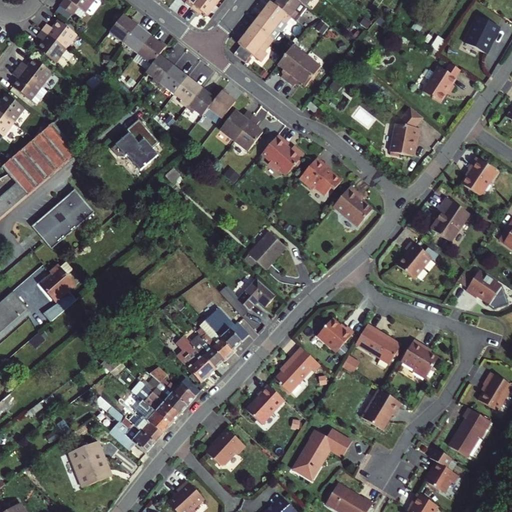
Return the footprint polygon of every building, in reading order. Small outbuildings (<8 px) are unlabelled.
[(97,0),(66,0),(62,6),(74,16),(79,9),(87,15),(97,0)] [(186,0),(189,2),(187,4),(193,9),(200,0),(186,0)] [(199,14),(201,12),(209,18),(222,0),(200,0),(193,9),(199,14)] [(302,16),(309,8),(304,5),(297,0),(282,0),(277,7),(294,20),(297,23),(302,16)] [(297,0),(304,5),(309,8),(314,0),(297,0)] [(277,7),(273,4),(262,17),(278,29),(284,34),(294,20),(277,7)] [(125,15),(112,32),(126,43),(141,24),(134,18),(132,21),(125,15)] [(278,29),(262,17),(252,31),(272,47),(277,41),(272,37),(278,29)] [(497,29),(478,19),(464,45),(485,56),(491,43),(489,42),(497,29)] [(53,30),(47,25),(43,31),(66,49),(77,35),(60,22),(53,30)] [(145,31),(147,28),(141,24),(126,43),(140,54),(153,38),(145,31)] [(39,37),(45,42),(38,50),(55,63),(66,49),(43,31),(39,37)] [(252,31),(241,45),(243,46),(252,53),(254,56),(264,63),(270,56),(267,54),(272,47),(252,31)] [(437,55),(446,42),(437,36),(428,50),(437,55)] [(163,40),(161,43),(153,38),(140,54),(154,65),(162,55),(169,46),(163,40)] [(308,57),(293,45),(285,57),(279,64),(287,70),(282,76),(288,81),(308,57)] [(252,53),(243,46),(237,54),(248,63),(254,56),(252,53)] [(136,60),(150,71),(154,65),(140,54),(136,60)] [(176,66),(162,55),(154,65),(150,71),(148,73),(155,78),(153,80),(160,86),(176,66)] [(307,86),(322,67),(308,57),(288,81),(294,86),(299,80),(307,86)] [(455,77),(460,70),(443,59),(423,92),(441,104),(451,89),(452,90),(454,86),(453,85),(457,78),(455,77)] [(34,71),(28,66),(24,72),(48,90),(59,76),(41,62),(34,71)] [(176,94),(190,77),(176,66),(160,86),(166,90),(168,88),(176,94)] [(19,78),(25,82),(19,90),(44,110),(54,95),(48,90),(24,72),(19,78)] [(188,108),(204,88),(190,77),(176,94),(183,100),(182,102),(188,108)] [(210,108),(218,99),(204,88),(188,108),(194,113),(196,110),(204,116),(210,108)] [(232,94),(226,89),(218,99),(210,108),(224,119),(237,102),(230,97),(232,94)] [(7,106),(1,101),(0,102),(0,109),(21,126),(25,120),(31,125),(38,117),(13,98),(7,106)] [(351,115),(369,128),(377,117),(360,104),(351,115)] [(0,132),(10,141),(11,140),(17,145),(28,131),(21,126),(0,109),(0,132)] [(236,111),(221,130),(235,141),(255,116),(248,111),(243,117),(236,111)] [(255,126),(260,121),(255,116),(235,141),(249,152),(264,133),(255,126)] [(130,134),(112,150),(119,157),(126,158),(128,155),(142,171),(159,155),(153,148),(160,142),(139,119),(127,131),(130,134)] [(0,220),(80,153),(55,124),(38,139),(8,164),(4,167),(10,175),(17,186),(0,200),(0,220)] [(418,140),(419,131),(395,127),(391,153),(413,157),(416,140),(418,140)] [(289,144),(278,135),(262,154),(271,162),(269,164),(278,171),(280,169),(285,174),(288,174),(304,155),(294,146),(291,150),(287,146),(289,144)] [(326,166),(317,158),(300,179),(313,190),(315,188),(325,196),(331,188),(334,191),(342,181),(333,173),(330,174),(326,170),(327,169),(327,168),(327,167),(327,166),(326,166)] [(497,172),(477,158),(469,170),(471,171),(462,184),(481,197),(497,172)] [(364,197),(351,186),(334,206),(358,227),(373,209),(362,200),(364,197)] [(76,191),(33,222),(51,246),(94,215),(76,191)] [(469,214),(446,198),(436,211),(441,215),(438,219),(437,219),(430,229),(450,242),(469,214)] [(511,221),(504,233),(509,236),(503,243),(511,249),(511,221)] [(275,257),(286,246),(270,232),(249,255),(266,270),(277,259),(275,257)] [(432,259),(411,242),(405,249),(408,252),(397,265),(415,280),(432,259)] [(61,265),(64,268),(54,277),(45,285),(56,298),(59,302),(60,301),(62,304),(47,316),(53,323),(78,301),(71,292),(79,285),(67,272),(73,267),(67,260),(61,265)] [(54,277),(64,268),(61,265),(51,273),(54,277)] [(479,271),(466,291),(477,298),(477,297),(481,296),(482,300),(489,305),(502,286),(479,271)] [(268,307),(278,296),(258,279),(239,301),(250,312),(260,300),(268,307)] [(15,295),(0,308),(0,334),(28,309),(15,295)] [(215,318),(213,315),(206,322),(222,339),(233,351),(243,342),(232,330),(234,328),(220,314),(215,318)] [(333,318),(318,335),(336,352),(354,333),(347,327),(345,329),(333,318)] [(387,336),(368,324),(356,344),(389,365),(400,347),(386,338),(387,336)] [(35,347),(46,338),(41,333),(31,342),(35,347)] [(208,334),(203,338),(212,347),(226,362),(235,353),(233,351),(222,339),(217,343),(208,334)] [(426,348),(414,340),(401,361),(414,370),(413,371),(426,379),(438,358),(425,350),(426,348)] [(194,346),(217,370),(226,362),(212,347),(207,352),(199,342),(194,346)] [(194,346),(180,360),(202,384),(217,370),(194,346)] [(321,366),(301,348),(285,366),(286,367),(275,380),(290,394),(312,370),(315,372),(321,366)] [(158,364),(151,371),(162,381),(189,405),(202,391),(187,378),(179,386),(171,379),(170,380),(164,375),(167,371),(158,364)] [(511,388),(511,385),(491,373),(483,385),(486,387),(478,400),(498,412),(511,388)] [(189,405),(162,381),(153,390),(180,415),(189,405)] [(285,401),(268,385),(258,395),(259,396),(246,410),(262,425),(285,401)] [(146,391),(141,396),(145,400),(171,424),(180,415),(153,390),(150,393),(146,391)] [(402,404),(379,390),(362,417),(383,430),(392,415),(394,416),(402,404)] [(120,420),(116,424),(125,433),(119,439),(135,454),(141,447),(146,452),(155,442),(136,426),(111,403),(101,393),(95,400),(107,411),(108,410),(120,420)] [(38,412),(46,405),(43,400),(34,407),(38,412)] [(171,424),(145,400),(137,408),(164,433),(171,424)] [(38,412),(34,407),(30,410),(34,415),(38,412)] [(131,412),(140,421),(136,426),(155,442),(164,433),(137,408),(136,407),(131,412)] [(490,422),(469,409),(464,417),(466,419),(449,446),(467,457),(479,438),(480,438),(490,422)] [(231,433),(246,447),(250,442),(235,428),(231,433)] [(231,433),(227,430),(218,439),(219,440),(215,445),(213,445),(206,453),(220,466),(225,466),(235,455),(239,454),(246,447),(231,433)] [(343,458),(352,442),(332,430),(327,438),(315,430),(310,439),(311,439),(295,466),(304,471),(302,475),(312,481),(319,470),(319,469),(321,465),(322,464),(330,450),(343,458)] [(106,460),(98,440),(69,452),(82,487),(109,477),(103,462),(106,460)] [(112,475),(106,460),(103,462),(109,477),(112,475)] [(459,476),(436,462),(425,481),(444,493),(451,482),(454,484),(459,476)] [(304,471),(295,466),(293,469),(302,475),(304,471)] [(205,500),(188,481),(177,491),(179,493),(168,503),(176,511),(194,511),(196,511),(194,509),(205,500)] [(368,511),(373,504),(364,498),(364,499),(338,484),(326,504),(338,511),(368,511)] [(435,511),(439,507),(417,494),(410,506),(412,507),(409,511),(435,511)] [(296,511),(282,497),(271,507),(273,508),(269,511),(268,511),(267,511),(296,511)]
